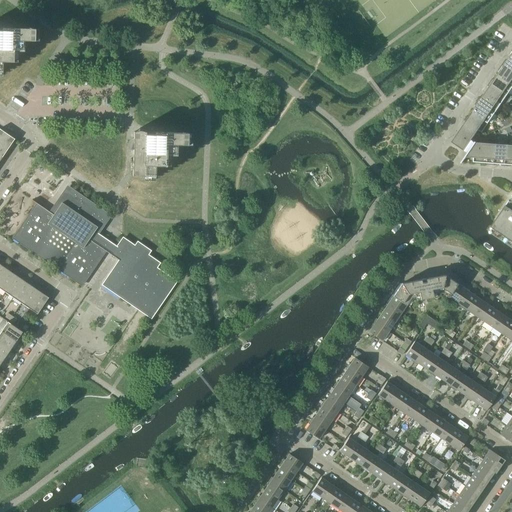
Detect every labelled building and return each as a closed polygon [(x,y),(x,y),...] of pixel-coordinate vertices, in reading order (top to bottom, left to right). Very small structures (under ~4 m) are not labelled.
[(35,29),(2,28),(0,27),(0,72),(2,72),(3,62),(13,62),(14,51),(24,51),(24,41),(35,41),(35,29)] [(505,60),(503,64),(511,69),(511,55),(507,61),(505,60)] [(511,69),(503,64),(500,67),(502,68),(498,74),(511,83),(511,69)] [(511,88),(511,83),(498,74),(494,80),(492,79),(490,82),(508,95),(511,88)] [(508,95),(490,82),(487,86),(489,87),(485,93),(501,104),(505,107),(511,98),(508,95)] [(501,104),(485,93),(481,99),(479,98),(477,101),(495,114),(501,104)] [(476,106),(472,112),(488,123),(495,114),(477,101),(475,105),(476,106)] [(488,123),(472,112),(468,118),(466,117),(464,120),(466,122),(478,131),(481,133),(488,123)] [(478,131),(466,122),(451,143),(468,154),(462,163),(463,163),(467,157),(474,158),(474,162),(487,163),(487,165),(494,166),(495,164),(496,144),(475,143),(471,140),(478,131)] [(0,142),(10,150),(14,144),(12,143),(15,139),(0,129),(0,142)] [(177,155),(177,145),(191,145),(192,133),(155,132),(133,131),(132,176),(143,176),(143,180),(155,180),(155,166),(170,166),(171,155),(177,155)] [(10,150),(0,142),(0,155),(2,157),(4,154),(6,155),(10,150)] [(507,145),(496,144),(495,164),(501,164),(501,166),(505,166),(507,145)] [(58,269),(82,285),(105,251),(119,261),(103,284),(151,317),(176,282),(156,268),(159,263),(147,255),(150,251),(138,243),(134,247),(123,239),(117,247),(98,233),(110,216),(71,189),(69,192),(65,189),(61,196),(65,199),(53,215),(37,203),(26,220),(13,238),(37,254),(36,255),(42,259),(42,258),(49,262),(53,265),(52,266),(58,270),(58,269)] [(511,201),(510,200),(494,224),(493,225),(511,237),(511,201)] [(1,265),(0,265),(0,282),(8,270),(1,265)] [(8,270),(0,282),(0,288),(5,292),(16,276),(8,270)] [(399,284),(392,294),(407,304),(411,298),(415,297),(416,300),(437,296),(436,293),(441,292),(447,297),(458,282),(447,275),(399,284)] [(16,276),(5,292),(13,298),(24,281),(16,276)] [(32,287),(24,281),(13,298),(21,303),(32,287)] [(467,288),(458,282),(447,297),(457,303),(467,288)] [(40,292),(32,287),(21,303),(29,309),(40,292)] [(467,288),(457,303),(466,309),(475,296),(469,292),(470,291),(467,288)] [(48,298),(40,292),(29,309),(37,314),(48,298)] [(407,304),(392,294),(386,303),(401,313),(407,304)] [(481,300),(475,296),(466,309),(475,316),(485,301),(482,299),(481,300)] [(485,301),(475,316),(484,322),(493,308),(487,304),(488,303),(485,301)] [(385,307),(381,313),(394,322),(401,313),(386,303),(384,306),(385,307)] [(493,308),(484,322),(492,328),(503,313),(499,311),(498,312),(493,308)] [(394,322),(381,313),(377,319),(376,318),(374,322),(388,332),(394,322)] [(503,313),(492,328),(501,334),(510,321),(505,317),(506,315),(503,313)] [(419,325),(421,327),(423,328),(426,323),(437,330),(440,325),(426,315),(419,325)] [(23,332),(7,322),(3,319),(0,323),(0,330),(18,343),(22,337),(20,336),(23,332)] [(511,321),(510,321),(501,334),(510,340),(511,337),(511,321)] [(388,332),(374,322),(371,325),(373,326),(369,332),(382,341),(388,332)] [(18,343),(0,330),(0,343),(10,350),(12,347),(14,348),(18,343)] [(413,363),(423,348),(414,342),(405,355),(411,359),(410,361),(413,363)] [(0,356),(6,360),(9,355),(8,354),(10,350),(0,343),(0,356)] [(491,347),(487,344),(483,350),(488,353),(491,347)] [(423,348),(413,363),(417,365),(418,363),(423,367),(432,354),(423,348)] [(432,354),(423,367),(429,371),(428,373),(431,375),(441,360),(432,354)] [(349,363),(347,366),(362,376),(368,367),(355,358),(350,364),(349,363)] [(441,360),(431,375),(434,377),(435,376),(441,379),(450,366),(441,360)] [(362,376),(347,366),(345,369),(346,370),(342,376),(355,385),(362,376)] [(459,372),(450,366),(441,379),(447,383),(446,385),(449,387),(459,372)] [(468,378),(459,372),(449,387),(452,389),(453,388),(459,392),(468,378)] [(337,381),(335,384),(349,394),(355,385),(342,376),(338,382),(337,381)] [(468,378),(459,392),(465,396),(464,397),(467,399),(477,384),(468,378)] [(387,402),(397,387),(394,385),(393,386),(387,382),(377,395),(387,402)] [(334,388),(330,394),(343,403),(349,394),(335,384),(332,387),(334,388)] [(486,391),(477,384),(467,399),(470,401),(471,400),(477,404),(486,391)] [(400,389),(397,387),(387,402),(396,408),(405,394),(399,390),(400,389)] [(485,412),(495,397),(486,391),(477,404),(483,408),(482,409),(485,412)] [(325,399),(322,402),(337,412),(343,403),(330,394),(326,400),(325,399)] [(405,394),(396,408),(405,414),(415,399),(412,397),(411,398),(405,394)] [(418,401),(415,399),(405,414),(414,420),(423,406),(417,402),(418,401)] [(337,412),(322,402),(320,405),(322,406),(318,412),(331,421),(337,412)] [(429,410),(423,406),(414,420),(423,426),(433,411),(430,409),(429,410)] [(436,413),(433,411),(423,426),(431,432),(441,419),(435,415),(436,413)] [(331,421),(318,412),(314,418),(312,417),(310,420),(325,430),(331,421)] [(446,423),(441,419),(431,432),(440,438),(451,423),(447,421),(446,423)] [(325,430),(310,420),(308,423),(310,424),(305,430),(319,439),(325,430)] [(451,423),(440,438),(449,444),(458,431),(453,427),(454,425),(451,423)] [(511,429),(506,426),(500,435),(511,443),(511,429)] [(464,435),(458,431),(449,444),(459,451),(469,436),(465,433),(464,435)] [(348,459),(358,444),(348,438),(339,451),(346,455),(345,457),(348,459)] [(416,444),(415,446),(411,443),(407,448),(411,451),(416,454),(421,447),(416,444)] [(367,450),(358,444),(348,459),(351,461),(352,460),(358,464),(367,450)] [(376,456),(367,450),(358,464),(363,468),(362,469),(366,471),(376,456)] [(490,450),(483,459),(498,469),(504,460),(490,450)] [(397,464),(400,459),(402,455),(399,452),(396,456),(393,461),(397,464)] [(283,459),(281,462),(296,472),(302,463),(289,454),(285,460),(283,459)] [(385,463),(376,456),(366,471),(369,473),(370,472),(375,476),(385,463)] [(483,459),(477,468),(490,477),(494,473),(495,474),(498,469),(483,459)] [(438,460),(434,466),(440,470),(443,465),(444,464),(438,460)] [(296,472),(281,462),(279,465),(281,466),(277,472),(290,481),(296,472)] [(385,463),(375,476),(381,480),(380,481),(383,483),(393,469),(385,463)] [(477,468),(471,477),(486,487),(489,483),(487,482),(490,477),(477,468)] [(393,469),(383,483),(386,486),(387,484),(393,488),(402,475),(393,469)] [(271,477),(269,480),(284,490),(290,481),(277,472),(273,478),(271,477)] [(411,481),(402,475),(393,488),(399,492),(398,493),(401,496),(411,481)] [(486,487),(471,477),(465,486),(478,495),(481,490),(483,491),(486,487)] [(321,497),(331,483),(328,481),(327,482),(321,478),(312,491),(321,497)] [(284,490),(269,480),(267,483),(268,484),(264,490),(278,499),(284,490)] [(420,487),(411,481),(401,496),(404,498),(405,496),(411,500),(420,487)] [(331,483),(321,497),(330,504),(339,490),(333,486),(334,485),(331,483)] [(478,495),(465,486),(459,495),(474,505),(476,501),(475,500),(478,495)] [(420,487),(411,500),(417,504),(416,506),(419,508),(430,493),(420,487)] [(278,499),(264,490),(260,496),(259,495),(257,498),(272,508),(278,499)] [(339,490),(330,504),(339,510),(349,495),(346,493),(345,494),(339,490)] [(349,495),(339,510),(342,511),(350,511),(357,502),(351,499),(352,497),(349,495)] [(474,505),(459,495),(453,504),(464,511),(466,511),(469,508),(471,509),(474,505)] [(256,502),(252,508),(258,511),(268,511),(272,508),(257,498),(255,501),(256,502)] [(363,506),(357,502),(350,511),(363,511),(367,507),(364,505),(363,506)]
